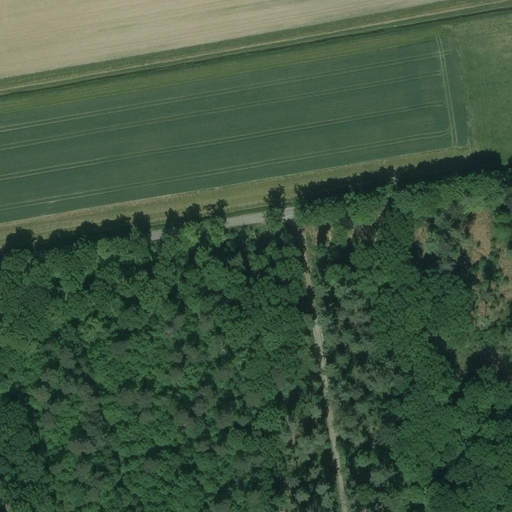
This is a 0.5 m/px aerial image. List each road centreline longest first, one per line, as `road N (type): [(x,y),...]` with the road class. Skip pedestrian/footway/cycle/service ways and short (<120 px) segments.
road 1 (unclassified): [(0,265),(511,177)]
road 2 (track): [(296,215),(344,511)]
